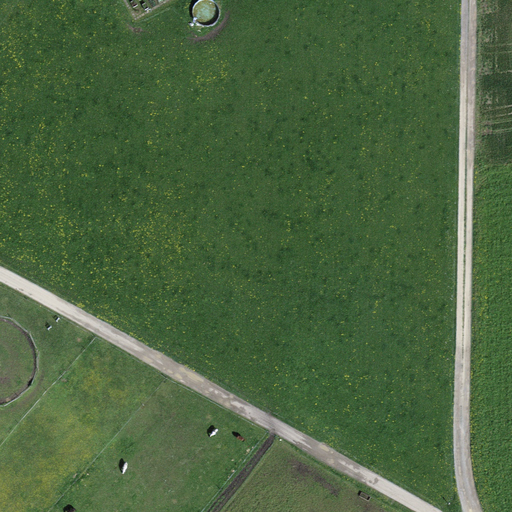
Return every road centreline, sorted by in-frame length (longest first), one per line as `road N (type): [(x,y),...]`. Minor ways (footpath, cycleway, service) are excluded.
road 1 (track): [(470,0),(460,433),(472,511)]
road 2 (track): [(0,275),(426,511)]
